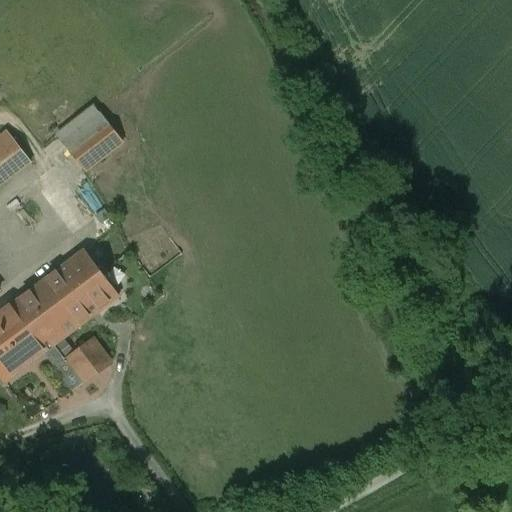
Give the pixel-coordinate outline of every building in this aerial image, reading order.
[(94,107),(56,136),(68,151),(106,122),(94,107)] [(106,122),(68,151),(84,172),(122,142),(106,122)] [(0,185),(30,162),(20,150),(19,150),(5,133),(0,136),(0,185)] [(84,252),(10,307),(44,352),(118,297),(84,252)] [(9,305),(0,311),(0,377),(3,382),(44,352),(10,307),(9,305)] [(92,341),(67,359),(85,383),(110,365),(92,341)] [(85,383),(67,359),(54,368),(73,393),(85,383)]
